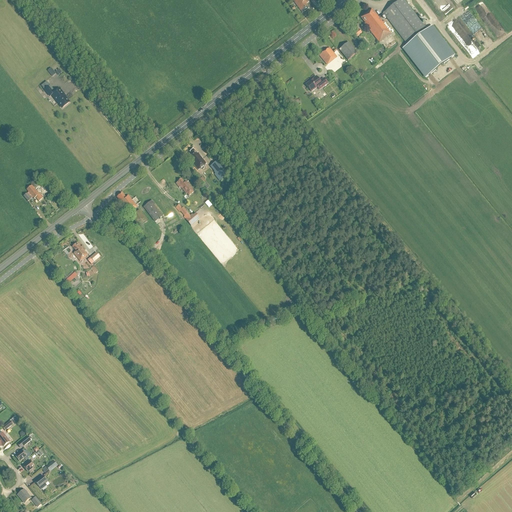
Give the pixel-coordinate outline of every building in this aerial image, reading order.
[(306,5),(309,3),(306,0),(291,0),(292,0),(302,14),(308,9),(306,5)] [(431,27),(427,31),(403,0),(401,0),(383,14),(383,15),(379,18),(372,10),(361,19),(365,25),(364,25),(379,44),(391,35),(380,20),(384,16),(407,46),(403,49),(425,78),(454,56),(431,27)] [(453,21),(447,27),(454,35),(461,30),(453,21)] [(493,32),(496,38),(505,34),(501,27),(493,32)] [(357,38),(359,36),(361,34),(358,30),(353,34),(357,38)] [(365,48),(368,45),(362,38),(359,40),(365,48)] [(348,44),(339,51),(348,61),(357,54),(348,44)] [(327,66),(337,58),(329,49),(329,50),(329,49),(319,56),(327,66)] [(51,69),(47,72),(52,77),(56,75),(51,69)] [(151,77),(159,88),(165,83),(156,73),(151,77)] [(316,77),(312,80),(312,81),(306,86),(311,93),(318,88),(320,90),(327,85),(323,79),(319,82),(316,77)] [(52,96),(62,109),(69,103),(65,97),(59,89),(55,93),(46,82),(41,86),(50,97),(52,96)] [(165,84),(159,87),(162,93),(168,89),(165,84)] [(329,84),(324,88),(328,93),(333,88),(329,84)] [(148,93),(153,98),(158,93),(153,88),(148,93)] [(197,154),(193,150),(190,152),(191,154),(188,156),(191,160),(190,161),(198,171),(206,164),(198,154),(197,154)] [(221,181),(229,174),(218,161),(210,167),(214,172),(221,181)] [(186,183),(185,183),(184,184),(181,180),(178,183),(176,185),(179,189),(180,188),(186,195),(186,194),(189,197),(194,193),(193,192),(194,192),(186,183)] [(39,195),(34,189),(31,186),(26,191),(34,200),(35,199),(39,203),(42,200),(41,200),(43,198),(40,195),(39,195)] [(129,214),(137,207),(128,196),(125,198),(122,194),(116,198),(129,214)] [(155,223),(163,216),(152,201),(143,208),(155,223)] [(179,206),(176,208),(175,208),(179,213),(180,212),(184,217),(188,214),(183,209),(182,209),(179,206)] [(138,227),(147,220),(140,211),(131,218),(138,227)] [(184,217),(184,218),(191,227),(200,219),(194,213),(195,214),(193,216),(192,215),(190,217),(188,214),(184,217)] [(163,223),(166,227),(177,220),(174,215),(163,223)] [(81,247),(77,243),(72,247),(76,252),(74,254),(80,262),(88,255),(82,249),(84,247),(82,246),(81,247)] [(97,254),(91,259),(94,263),(100,258),(97,254)] [(74,273),(65,282),(68,285),(74,279),(77,277),(77,276),(74,273)] [(2,428),(5,432),(13,425),(10,422),(2,428)] [(0,445),(1,446),(1,445),(3,447),(9,442),(2,434),(0,435),(0,445)] [(17,445),(20,449),(25,446),(30,442),(27,438),(17,445)] [(27,451),(22,451),(15,457),(19,462),(24,459),(25,461),(31,456),(27,451)] [(53,461),(45,467),(50,472),(57,466),(53,461)] [(27,473),(34,467),(30,462),(23,467),(27,473)] [(43,477),(35,483),(39,488),(47,482),(43,477)] [(30,498),(24,491),(18,496),(24,503),(30,498)] [(38,508),(41,505),(35,498),(32,501),(38,508)]
